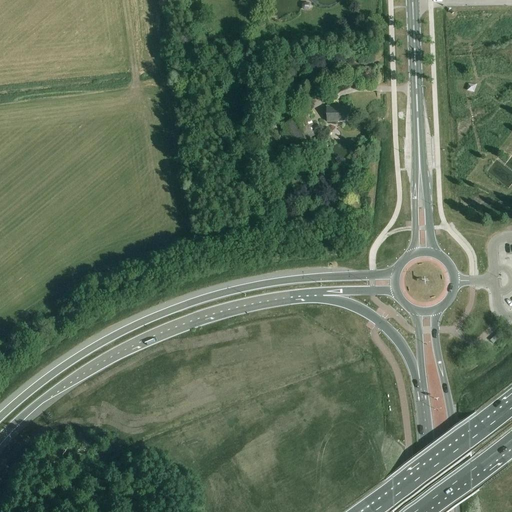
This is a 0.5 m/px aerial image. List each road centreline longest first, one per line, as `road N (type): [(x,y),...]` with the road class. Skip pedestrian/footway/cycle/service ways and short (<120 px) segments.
road 1 (motorway): [(395,273),(281,281),(173,309),(51,375),(0,418)]
road 2 (motorway): [(0,439),(82,370),(145,336),(246,302),(322,292)]
road 3 (secondary): [(422,252),(412,0)]
road 4 (primary): [(456,511),(437,311)]
road 5 (motorway): [(511,407),(374,511)]
road 6 (motorway): [(322,292),(381,323),(420,380)]
road 7 (primary): [(420,380),(430,511)]
road 8 (motorway): [(416,511),(511,438)]
